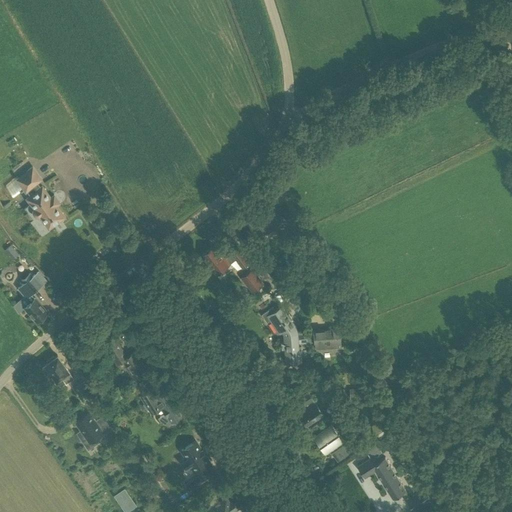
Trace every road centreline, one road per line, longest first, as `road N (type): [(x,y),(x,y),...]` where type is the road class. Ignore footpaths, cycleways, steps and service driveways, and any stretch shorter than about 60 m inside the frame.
road 1 (unclassified): [(0,384),(46,337),(223,200),(283,126)]
road 2 (track): [(297,511),(141,267)]
road 3 (unclassified): [(283,126),(389,66),(455,40),(507,32)]
road 4 (unclassified): [(283,126),(290,91),(267,0)]
